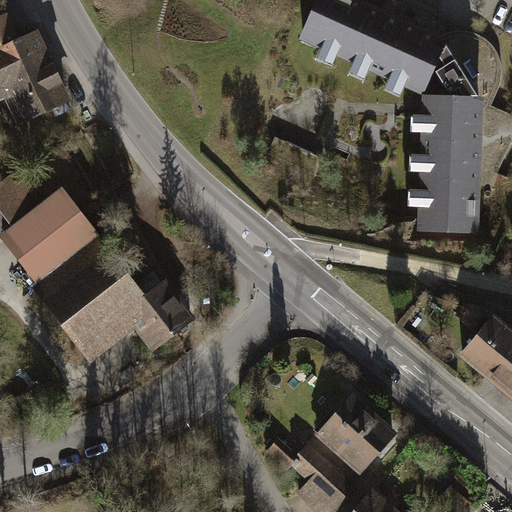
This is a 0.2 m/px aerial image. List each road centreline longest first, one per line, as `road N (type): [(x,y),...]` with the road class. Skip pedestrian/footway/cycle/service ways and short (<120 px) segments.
road 1 (tertiary): [(61,0),(114,91),(182,170),(300,278)]
road 2 (tertiary): [(300,278),(511,460)]
road 3 (track): [(267,252),(363,257),(511,288)]
road 4 (residential): [(0,473),(100,441),(198,381)]
road 5 (unknown): [(129,360),(79,378),(62,370),(0,289)]
road 6 (residential): [(273,511),(198,381)]
road 7 (residential): [(198,381),(300,278)]
